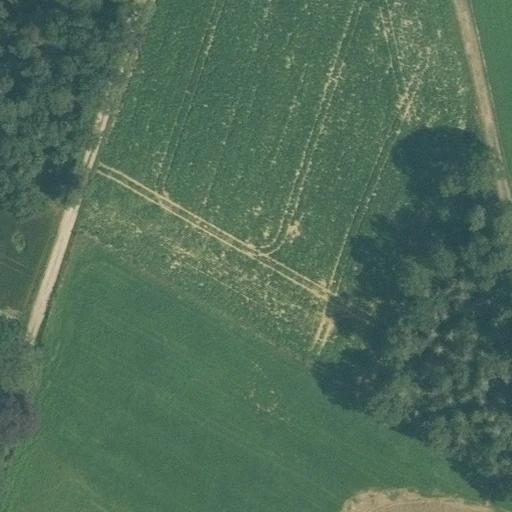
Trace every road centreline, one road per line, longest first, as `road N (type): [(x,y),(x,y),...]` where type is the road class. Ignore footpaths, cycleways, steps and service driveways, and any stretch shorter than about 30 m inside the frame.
road 1 (track): [(141,0),(18,409)]
road 2 (track): [(471,0),(511,175)]
